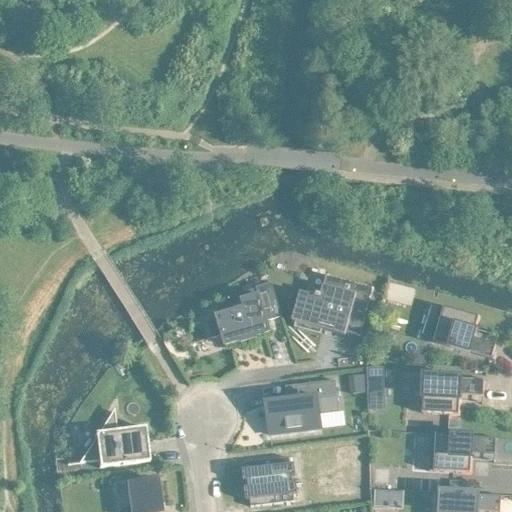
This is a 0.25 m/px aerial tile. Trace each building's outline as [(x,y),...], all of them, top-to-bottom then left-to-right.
[(330,270),(325,290),(320,289),(320,292),(304,287),(296,316),(299,317),(298,323),(325,330),(326,325),(349,331),(350,327),(364,331),(378,283),(330,270)] [(393,277),(390,291),(405,294),(408,280),(393,277)] [(260,283),(263,291),(246,295),(248,303),(221,311),(221,313),(211,316),(216,332),(226,329),(230,341),(244,336),(245,338),(260,334),(259,332),(274,327),(271,316),(286,311),(276,278),(260,283)] [(497,353),(496,353),(500,339),(478,333),(483,312),(443,301),(433,336),(497,355),(497,353)] [(369,371),(353,372),(355,389),(371,388),(369,371)] [(422,395),(427,395),(426,408),(463,410),(464,389),(487,391),(488,375),(423,371),(422,395)] [(344,408),(340,376),(298,381),(299,395),(291,396),(270,399),(274,430),(325,424),(324,410),(344,408)] [(104,428),(99,429),(100,434),(85,457),(71,459),(71,460),(103,456),(104,463),(154,456),(149,422),(120,426),(117,407),(104,428)] [(433,466),(475,469),(476,448),(499,449),(499,434),(501,434),(501,433),(435,430),(433,466)] [(248,484),(250,496),(254,495),(255,502),(299,497),(298,490),(302,489),(300,477),(296,478),(296,472),(300,472),(298,460),(294,460),(293,453),(249,458),(250,465),(246,466),(247,478),(252,478),(252,483),(248,484)] [(163,500),(168,499),(165,474),(131,478),(135,511),(157,511),(165,511),(163,500)] [(445,488),(444,511),(481,511),(481,506),(504,507),(505,493),(507,493),(507,491),(445,488)]
